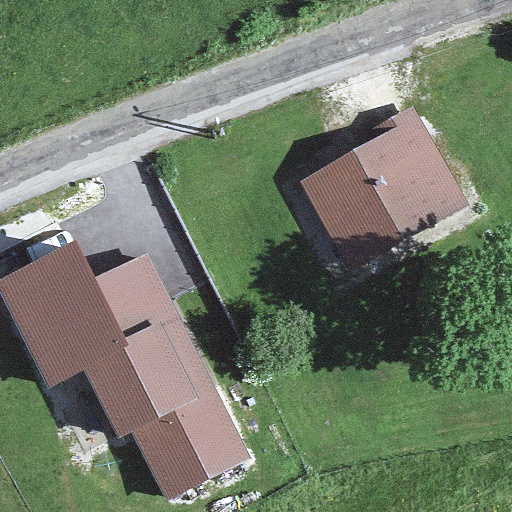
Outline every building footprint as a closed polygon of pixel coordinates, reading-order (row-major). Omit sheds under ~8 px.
[(415,120),(389,135),(396,148),(418,188),(445,172),(415,120)] [(396,148),(323,189),(346,230),(357,223),(374,251),(462,203),(445,172),(418,188),(396,148)] [(357,223),(346,230),(361,258),(374,251),(357,223)] [(67,245),(0,279),(0,290),(45,380),(81,362),(117,431),(130,424),(165,493),(241,455),(204,383),(186,392),(153,325),(171,316),(139,254),(85,281),(67,245)] [(186,392),(204,383),(171,316),(153,325),(186,392)]
